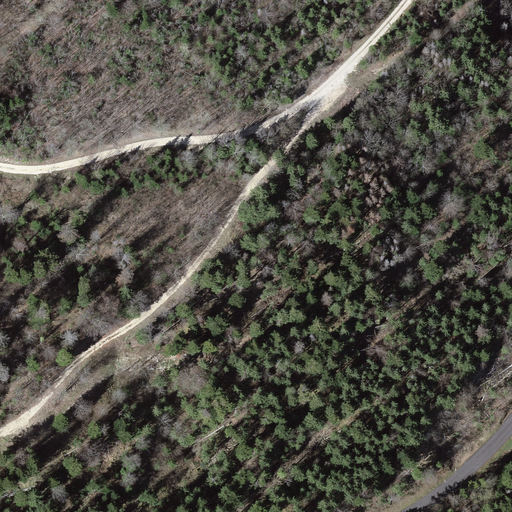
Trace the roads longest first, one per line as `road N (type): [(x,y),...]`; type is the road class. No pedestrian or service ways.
road 1 (track): [(407,0),(175,286),(0,431)]
road 2 (track): [(477,0),(408,54),(259,128),(50,167),(0,164)]
road 3 (tertiary): [(410,511),(511,425)]
